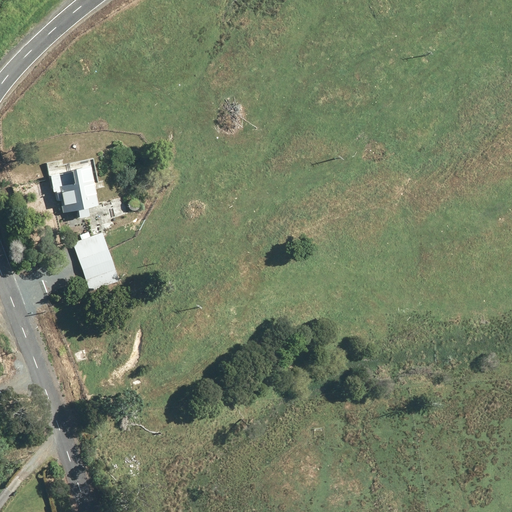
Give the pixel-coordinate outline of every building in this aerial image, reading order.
[(76,218),(86,215),(84,207),(97,204),(88,165),(67,170),(69,181),(55,184),(61,215),(74,212),(76,218)] [(133,193),(124,199),(131,212),(141,206),(133,193)] [(109,203),(98,205),(101,217),(112,214),(109,203)] [(130,223),(126,213),(102,223),(106,233),(130,223)] [(104,234),(72,244),(87,296),(120,286),(104,234)] [(85,349),(73,355),(77,364),(90,358),(85,349)]
